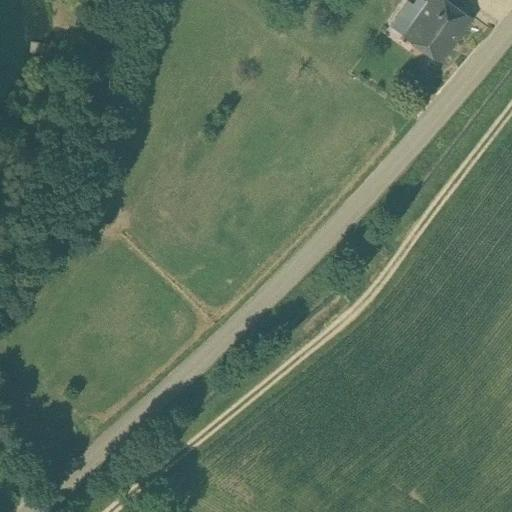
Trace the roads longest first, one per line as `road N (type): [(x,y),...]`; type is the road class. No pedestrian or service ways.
road 1 (unclassified): [(511,28),(295,270),(24,511)]
road 2 (track): [(108,511),(364,301),(511,108)]
